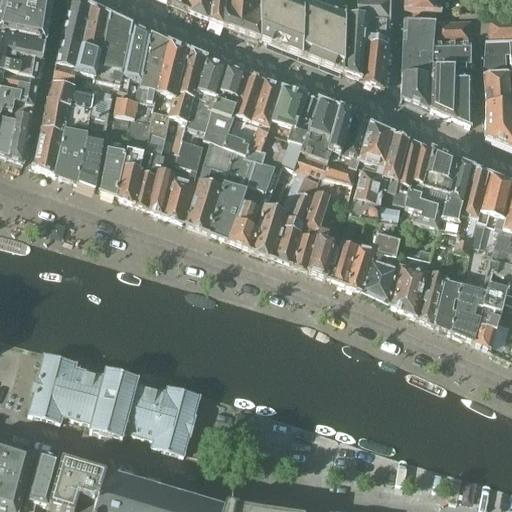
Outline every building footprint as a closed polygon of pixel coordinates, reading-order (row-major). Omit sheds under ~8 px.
[(3,0),(0,13),(24,19),(28,0),(3,0)] [(28,0),(24,19),(28,20),(26,26),(46,31),(50,0),(28,0)] [(164,0),(164,7),(185,16),(185,0),(164,0)] [(185,0),(185,16),(186,16),(207,24),(209,0),(185,0)] [(224,0),(209,0),(207,24),(222,31),(222,30),(224,0)] [(224,0),(222,30),(257,43),(258,44),(256,0),(224,0)] [(344,0),(256,0),(258,44),(342,76),(342,75),(344,16),(344,0)] [(344,0),(344,16),(364,17),(388,18),(388,0),(344,0)] [(403,0),(403,14),(441,15),(441,0),(403,0)] [(75,79),(90,10),(89,10),(88,10),(69,1),(54,75),(74,79),(75,79)] [(75,79),(74,79),(71,91),(71,94),(91,99),(107,18),(90,10),(75,79)] [(28,20),(24,19),(0,13),(0,39),(43,48),(46,31),(26,26),(28,20)] [(364,17),(344,16),(342,75),(342,76),(360,84),(361,43),(364,43),(364,17)] [(361,43),(360,84),(379,93),(383,90),(388,51),(388,18),(364,17),(364,43),(361,43)] [(107,18),(91,99),(92,100),(109,104),(111,98),(116,99),(129,29),(107,18)] [(511,23),(488,24),(489,44),(506,44),(511,43),(511,23)] [(431,46),(432,24),(403,24),(400,102),(429,115),(431,46)] [(432,24),(431,46),(469,45),(468,25),(435,26),(435,24),(432,24)] [(150,39),(129,29),(116,99),(134,102),(136,102),(150,39)] [(43,48),(0,39),(0,72),(4,73),(6,62),(16,64),(17,61),(40,66),(43,48)] [(115,104),(111,124),(131,128),(149,131),(168,49),(168,48),(166,47),(165,48),(160,47),(157,52),(153,51),(154,42),(150,41),(150,39),(136,102),(134,102),(133,105),(135,105),(135,108),(115,104)] [(506,44),(489,44),(484,44),(484,138),(511,150),(511,96),(511,97),(506,44)] [(469,45),(431,46),(429,115),(467,131),(469,130),(470,46),(469,45)] [(168,49),(149,131),(147,138),(149,138),(166,143),(176,105),(179,105),(186,79),(184,78),(189,57),(185,55),(184,56),(168,49)] [(183,136),(204,63),(203,64),(197,61),(196,63),(193,62),(192,59),(189,57),(184,78),(186,79),(179,105),(176,105),(166,143),(149,138),(145,158),(146,158),(176,165),(183,136)] [(0,91),(3,80),(37,87),(37,85),(40,66),(17,61),(16,64),(6,62),(4,73),(0,72),(0,91)] [(210,120),(224,71),(204,63),(183,136),(196,140),(197,137),(204,139),(202,147),(208,150),(208,151),(221,156),(232,126),(230,126),(210,120)] [(225,71),(224,71),(210,120),(230,126),(246,79),(225,72),(225,71)] [(71,91),(74,79),(54,75),(51,87),(71,91)] [(246,79),(230,126),(232,126),(221,156),(235,162),(242,164),(246,154),(240,152),(262,85),(246,79)] [(0,116),(12,119),(14,110),(31,114),(37,87),(3,80),(0,91),(0,116)] [(281,92),(262,85),(240,152),(246,154),(259,158),(266,136),(281,92)] [(68,112),(89,117),(92,100),(91,99),(71,94),(71,91),(51,87),(45,109),(32,171),(31,171),(31,173),(54,181),(68,112)] [(281,92),(266,136),(290,145),(289,149),(300,153),(304,140),(299,128),(307,102),(296,98),(294,99),(290,98),(290,95),(281,92)] [(106,126),(109,104),(92,100),(89,117),(85,133),(104,137),(106,126)] [(316,106),(307,102),(299,128),(304,140),(316,106)] [(304,140),(300,153),(297,162),(323,170),(325,162),(323,161),(336,114),(316,106),(304,140)] [(21,166),(31,114),(14,110),(12,119),(2,163),(21,169),(22,167),(21,166)] [(74,188),(83,142),(71,140),(72,130),(85,133),(89,117),(68,112),(54,181),(57,182),(60,185),(68,188),(72,187),(74,188)] [(337,114),(336,114),(323,161),(325,162),(323,170),(326,170),(335,173),(354,121),(351,121),(342,117),(341,119),(338,118),(337,114)] [(0,161),(2,163),(12,119),(0,116),(0,161)] [(362,125),(354,121),(335,173),(354,178),(360,158),(368,129),(369,128),(362,125)] [(111,124),(111,127),(98,197),(115,204),(126,157),(131,128),(111,124)] [(74,188),(75,189),(75,188),(93,195),(98,197),(111,127),(106,126),(104,137),(85,133),(83,142),(74,188)] [(145,162),(146,158),(145,158),(149,138),(147,138),(149,131),(131,128),(126,157),(115,204),(130,210),(141,161),(145,162)] [(376,195),(394,139),(373,130),(347,223),(363,225),(370,226),(379,196),(376,195)] [(192,152),(196,140),(183,136),(176,165),(160,221),(180,229),(187,210),(202,155),(192,152)] [(292,173),(297,162),(300,153),(289,149),(290,145),(266,136),(259,158),(246,154),(242,164),(235,162),(206,239),(226,247),(248,189),(263,195),(268,197),(279,169),(292,174),(292,173)] [(407,146),(394,139),(376,195),(379,196),(370,226),(396,230),(398,215),(390,214),(391,210),(410,147),(407,146)] [(419,200),(433,156),(410,147),(391,210),(402,211),(404,212),(409,196),(419,200)] [(208,151),(192,212),(185,231),(206,239),(235,162),(221,156),(208,151)] [(404,212),(402,211),(401,215),(413,218),(410,228),(436,236),(439,236),(457,167),(433,156),(419,200),(409,196),(404,212)] [(160,221),(176,165),(146,158),(145,162),(143,170),(154,173),(145,215),(160,221)] [(154,173),(143,170),(145,162),(141,161),(130,210),(145,215),(154,173)] [(263,209),(245,254),(272,265),(272,264),(285,222),(303,228),(312,197),(316,183),(322,184),(326,170),(323,170),(297,162),(292,173),(296,175),(279,215),(263,209)] [(474,174),(457,167),(439,236),(444,237),(457,241),(474,174)] [(316,183),(312,197),(327,203),(331,187),(350,192),(354,178),(335,173),(326,170),(322,184),(316,183)] [(474,174),(457,241),(453,255),(467,260),(477,230),(492,182),(474,174)] [(511,200),(511,190),(492,182),(477,230),(501,237),(511,200)] [(240,253),(263,195),(248,189),(226,247),(240,253)] [(245,254),(263,209),(268,197),(263,195),(240,253),(245,254)] [(321,226),(327,203),(312,197),(303,228),(285,222),(272,264),(290,271),(302,232),(315,237),(317,237),(317,235),(335,242),(339,231),(321,226)] [(511,200),(501,237),(491,268),(509,274),(511,264),(511,200)] [(362,232),(363,225),(347,223),(346,225),(356,228),(355,231),(362,232)] [(344,292),(356,250),(348,248),(353,230),(355,231),(356,228),(346,225),(328,285),(344,292)] [(465,266),(461,284),(452,341),(471,349),(480,309),(497,319),(500,307),(509,274),(491,268),(501,237),(477,230),(467,260),(465,266)] [(313,243),(315,237),(302,232),(290,271),(305,277),(315,243),(313,243)] [(305,277),(323,284),(335,242),(317,235),(317,237),(315,237),(313,243),(315,243),(305,277)] [(444,237),(440,251),(440,252),(453,255),(457,241),(444,237)] [(403,246),(398,244),(374,238),(370,254),(374,255),(394,262),(398,263),(401,254),(403,246)] [(446,281),(444,280),(436,277),(442,257),(450,258),(449,264),(465,266),(467,260),(453,255),(440,252),(440,251),(433,249),(431,257),(423,285),(414,323),(414,324),(432,332),(446,281)] [(356,250),(344,292),(360,298),(374,255),(370,254),(356,250)] [(418,259),(401,254),(398,263),(396,275),(389,312),(414,323),(421,284),(423,285),(428,267),(417,264),(418,259)] [(374,255),(360,298),(384,309),(390,276),(394,262),(374,255)] [(511,264),(509,274),(500,307),(511,310),(511,264)] [(451,340),(461,284),(453,283),(454,278),(445,275),(444,280),(446,281),(432,332),(451,340)] [(488,357),(497,319),(480,309),(471,349),(488,357)] [(132,390),(133,385),(105,377),(104,383),(74,375),(74,374),(71,373),(72,369),(43,361),(42,363),(43,363),(38,380),(37,380),(26,420),(59,428),(61,421),(90,430),(88,436),(98,439),(97,439),(100,440),(100,439),(109,441),(109,442),(110,443),(110,442),(121,444),(123,438),(152,446),(150,452),(154,454),(154,453),(178,459),(178,460),(182,461),(184,456),(183,456),(187,441),(189,442),(195,420),(193,419),(198,402),(182,398),(167,394),(165,399),(162,398),(135,391),(132,390)] [(0,511),(24,511),(37,461),(33,460),(9,451),(9,452),(0,449),(0,511)] [(47,511),(60,468),(37,461),(24,511),(47,511)] [(221,511),(181,503),(179,503),(162,498),(60,468),(47,511),(221,511)]
